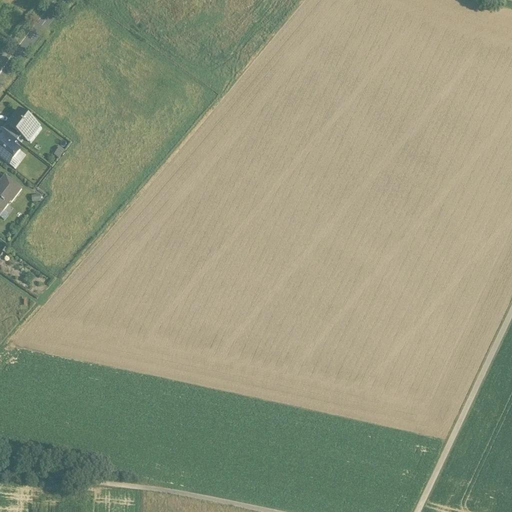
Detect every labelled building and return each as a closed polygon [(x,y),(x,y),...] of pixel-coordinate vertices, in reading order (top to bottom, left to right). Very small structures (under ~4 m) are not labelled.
[(38,126),(18,111),(8,124),(8,125),(20,135),(27,140),(38,126)] [(20,135),(8,125),(8,124),(6,123),(2,129),(16,140),(20,135)] [(16,140),(2,129),(0,131),(0,135),(2,137),(2,136),(13,144),(16,140)] [(13,144),(2,136),(2,137),(0,139),(0,157),(9,164),(19,150),(13,144)] [(21,189),(5,176),(0,183),(0,214),(10,201),(11,202),(21,189)]
